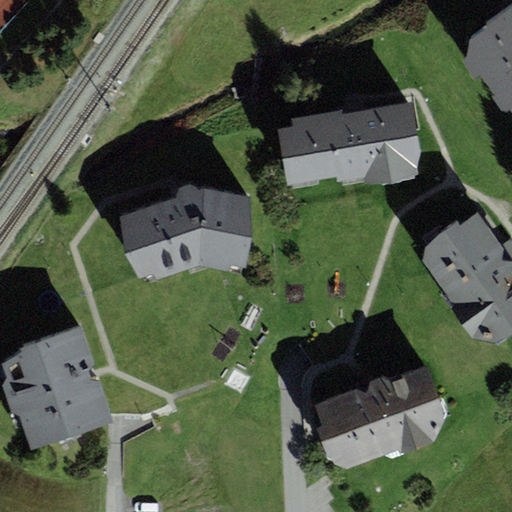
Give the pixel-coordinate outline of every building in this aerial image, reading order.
[(511,8),(470,39),(469,57),(511,116),(511,8)] [(293,127),(278,129),(286,184),(337,176),(338,183),(364,179),(364,184),(418,175),(416,168),(421,152),(413,103),(351,113),(343,114),(342,111),(291,119),(293,127)] [(177,198),(118,217),(139,279),(154,275),(157,280),(201,267),(244,274),(250,199),(182,185),(177,198)] [(511,264),(508,259),(477,214),(460,226),(459,224),(426,247),(420,261),(472,336),(497,344),(511,333),(511,264)] [(97,376),(80,328),(24,348),(0,366),(0,376),(18,426),(23,425),(32,451),(113,422),(97,376)] [(446,420),(429,368),(370,387),(315,405),(322,426),(316,428),(327,461),(346,469),(401,451),(402,454),(435,443),(446,420)]
